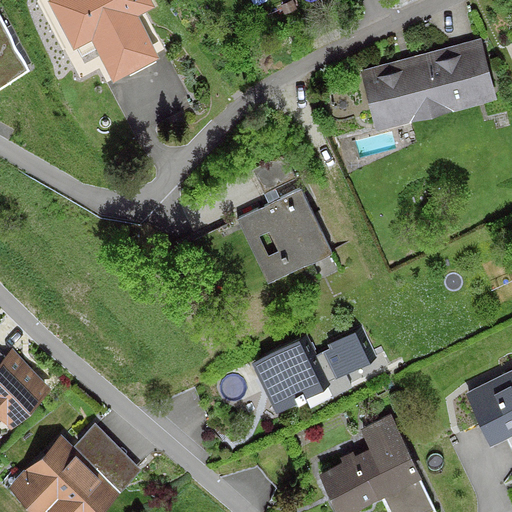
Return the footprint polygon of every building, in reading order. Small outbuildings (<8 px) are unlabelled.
[(130,12),(147,4),(144,0),(54,0),(51,2),(79,56),(99,46),(113,73),(151,53),(146,44),(130,12)] [(0,84),(26,71),(0,20),(0,84)] [(400,63),(362,74),(375,123),(474,97),(473,93),(490,88),(478,43),(473,44),(443,52),(423,57),(426,67),(424,67),(424,66),(423,66),(423,65),(422,64),(421,64),(420,64),(420,63),(419,63),(418,63),(417,63),(417,64),(416,64),(415,64),(415,65),(414,65),(414,66),(413,66),(413,67),(413,68),(412,68),(412,69),(412,70),(412,71),(402,73),(400,63)] [(283,152),(251,168),(263,192),(295,177),(283,152)] [(300,187),(256,208),(287,272),(330,251),(300,187)] [(276,405),(295,395),(297,400),(305,396),(303,392),(325,381),(303,336),(253,360),(276,405)] [(0,411),(10,422),(44,388),(14,358),(9,353),(5,358),(0,352),(0,411)] [(233,403),(220,374),(192,387),(206,415),(233,403)] [(511,381),(496,389),(493,382),(468,393),(482,421),(489,436),(511,425),(511,381)] [(337,506),(339,510),(360,500),(392,485),(402,508),(426,496),(389,417),(362,429),(372,450),(321,474),(337,506)] [(85,466),(59,439),(22,476),(14,483),(40,510),(85,466)] [(255,465),(257,467),(272,485),(275,487),(298,467),(279,445),(255,465)] [(91,511),(111,492),(85,466),(40,510),(42,511),(91,511)]
